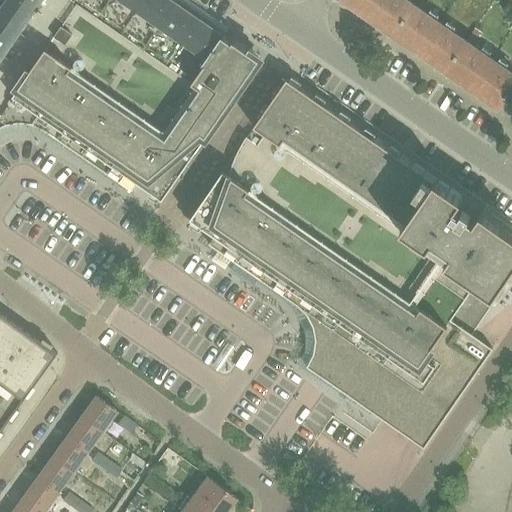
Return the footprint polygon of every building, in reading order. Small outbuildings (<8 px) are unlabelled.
[(222,36),(195,71),(126,24),(122,30),(79,1),(80,0),(66,0),(61,9),(68,14),(65,20),(57,14),(29,55),(31,57),(27,63),(24,62),(12,79),(15,81),(11,86),(9,85),(1,96),(6,100),(0,107),(0,127),(4,126),(6,125),(18,123),(20,123),(31,124),(34,125),(44,130),(46,131),(132,191),(138,183),(162,200),(259,60),(233,41),(232,43),(222,36)] [(222,33),(173,0),(0,0),(0,107),(6,100),(1,96),(9,85),(11,86),(15,81),(12,79),(24,62),(27,63),(31,57),(29,55),(57,14),(65,20),(68,14),(61,9),(66,0),(80,0),(79,1),(122,30),(126,24),(195,71),(222,36),(223,35),(222,33)] [(408,0),(342,0),(393,35),(414,4),(408,0)] [(393,35),(446,72),(467,41),(414,4),(393,35)] [(511,90),(511,71),(467,41),(446,72),(499,109),(511,90)] [(493,298),(511,269),(511,234),(480,212),(474,222),(468,218),(470,216),(462,211),(460,213),(455,209),(460,201),(460,202),(462,200),(287,79),(253,127),(265,135),(257,144),(246,136),(245,138),(246,139),(240,149),(237,155),(235,160),(231,172),(230,175),(223,170),(190,219),(214,236),(209,244),(296,304),(306,314),(313,326),(315,339),(313,353),(305,366),(424,448),(493,348),(451,319),(475,285),(493,298)] [(0,432),(7,422),(8,421),(16,410),(25,398),(58,353),(0,311),(0,432)] [(103,431),(118,411),(97,395),(82,416),(103,431)] [(154,437),(137,424),(124,415),(120,422),(149,443),(154,437)] [(89,451),(103,431),(82,416),(68,436),(89,451)] [(74,471),(89,451),(68,436),(53,456),(74,471)] [(92,460),(104,469),(110,460),(98,451),(92,460)] [(74,471),(53,456),(39,476),(60,491),(74,471)] [(110,460),(104,469),(116,477),(122,469),(110,460)] [(226,511),(238,496),(208,475),(192,496),(187,493),(178,506),(183,509),(180,511),(226,511)] [(45,511),(60,491),(39,476),(24,496),(45,511)] [(63,500),(75,508),(81,500),(69,491),(63,500)] [(138,493),(132,503),(137,507),(143,496),(138,493)] [(46,511),(45,511),(24,496),(12,511),(46,511)] [(91,511),(94,509),(81,500),(75,508),(80,511),(91,511)]
